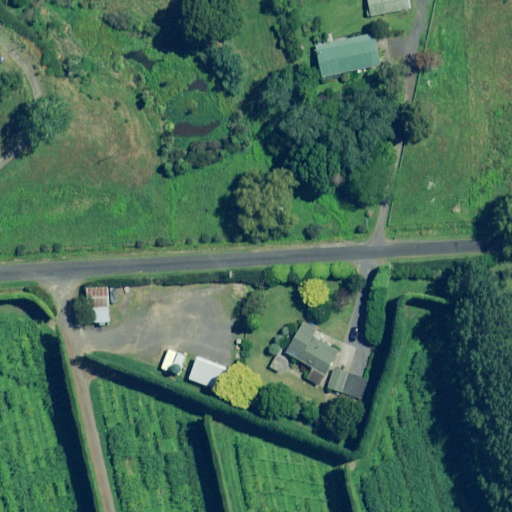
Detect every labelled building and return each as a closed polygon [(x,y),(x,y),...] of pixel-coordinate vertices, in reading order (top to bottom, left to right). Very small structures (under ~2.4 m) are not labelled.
[(363,0),(367,17),(409,9),(407,0),(363,0)] [(312,43),(318,78),(380,67),(375,33),(312,43)] [(175,285),(160,285),(159,294),(174,294),(175,285)] [(94,322),(110,323),(111,305),(114,305),(115,288),(84,287),(83,303),(95,303),(94,322)] [(140,287),(139,297),(157,298),(157,288),(140,287)] [(137,291),(117,290),(117,298),(137,299),(137,291)] [(330,364),(347,371),(357,347),(297,322),(283,356),(310,368),(304,381),(320,388),(330,364)] [(275,355),(267,368),(278,375),(287,362),(275,355)] [(195,356),(186,380),(225,394),(233,369),(195,356)] [(161,361),(156,371),(174,379),(179,369),(161,361)] [(351,406),(362,380),(332,368),(323,389),(338,395),(336,400),(351,406)]
